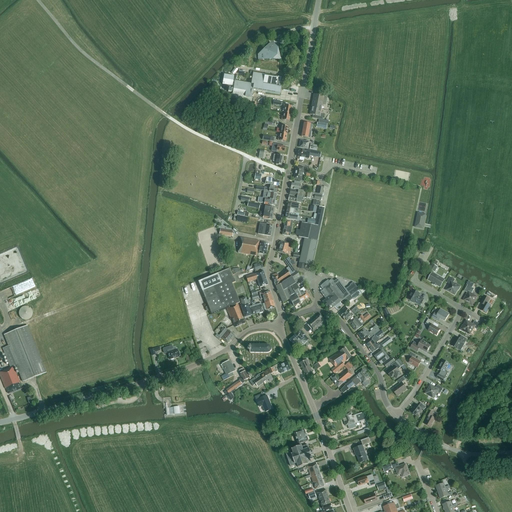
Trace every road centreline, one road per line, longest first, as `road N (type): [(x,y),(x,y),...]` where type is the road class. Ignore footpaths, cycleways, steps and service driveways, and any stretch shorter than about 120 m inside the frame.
road 1 (tertiary): [(282,318),(268,266),(318,0)]
road 2 (tertiary): [(0,422),(191,366),(254,327),(281,323)]
road 3 (residential): [(395,416),(460,308)]
